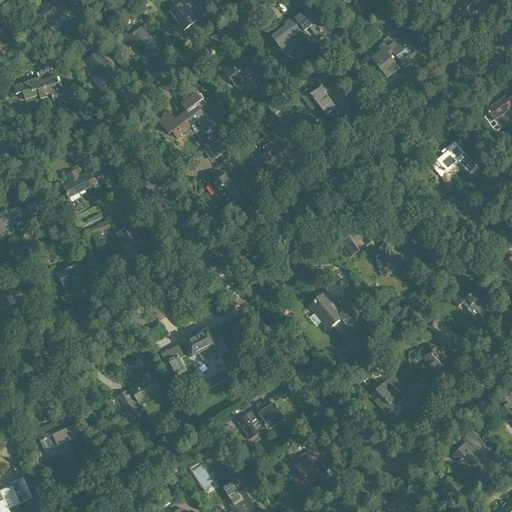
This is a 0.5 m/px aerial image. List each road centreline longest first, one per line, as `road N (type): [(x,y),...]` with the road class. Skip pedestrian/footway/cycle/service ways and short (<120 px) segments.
road 1 (tertiary): [(511,40),(214,265)]
road 2 (residential): [(390,467),(214,265)]
road 3 (tertiary): [(214,265),(0,381)]
road 4 (residential): [(103,125),(269,0)]
road 5 (residential): [(214,265),(103,125)]
road 6 (residential): [(390,467),(511,370)]
